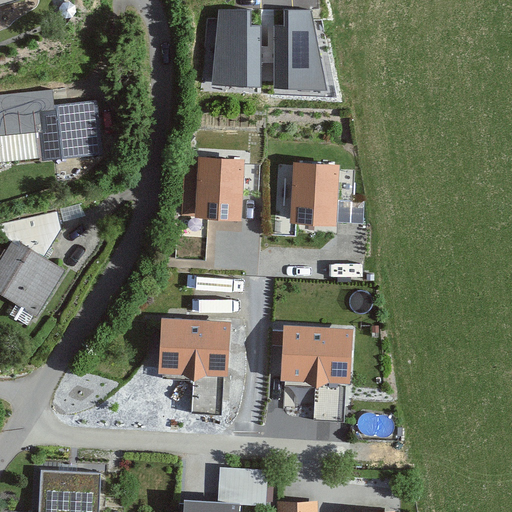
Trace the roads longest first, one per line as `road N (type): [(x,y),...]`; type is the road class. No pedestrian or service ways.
road 1 (unclassified): [(36,396),(116,274),(151,193),(161,57),(145,0)]
road 2 (residential): [(228,444),(16,428)]
road 3 (residential): [(228,444),(250,415),(260,258)]
